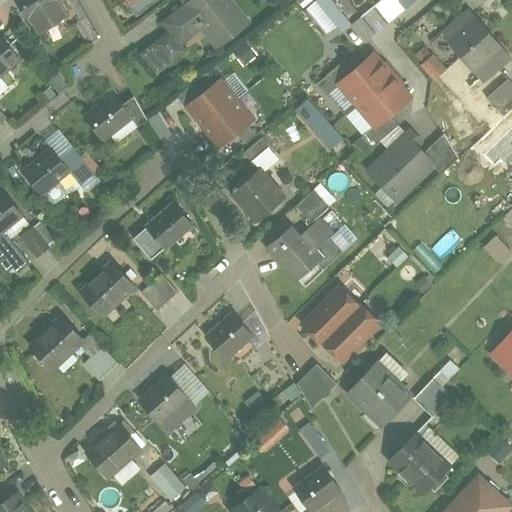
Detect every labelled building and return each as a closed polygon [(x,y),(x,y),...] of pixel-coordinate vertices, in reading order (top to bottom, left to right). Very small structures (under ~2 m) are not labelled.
[(60,0),(15,0),(30,22),(31,21),(40,34),(68,16),(59,2),(61,1),(60,0)] [(134,0),(140,6),(138,8),(139,9),(150,0),(134,0)] [(189,0),(162,22),(170,32),(177,41),(200,23),(220,49),(250,24),(230,0),(189,0)] [(304,0),(322,21),(347,0),(304,0)] [(399,0),(384,0),(375,7),(389,24),(407,9),(399,0)] [(463,25),(459,21),(444,34),(455,47),(463,56),(489,33),(475,15),(463,25)] [(177,41),(170,32),(154,44),(171,65),(186,52),(177,41)] [(489,33),(463,56),(471,66),(482,79),(497,65),(493,61),(505,51),(489,33)] [(0,76),(21,59),(0,35),(0,34),(0,76)] [(455,47),(444,34),(433,43),(445,56),(455,47)] [(79,36),(70,43),(74,48),(83,41),(79,36)] [(448,70),(434,54),(422,65),(436,80),(448,70)] [(355,71),(341,83),(342,84),(359,104),(392,76),(375,55),(355,71)] [(346,61),(318,84),(328,95),(342,84),(341,83),(355,71),(346,61)] [(471,66),(461,75),(471,87),(482,79),(471,66)] [(467,92),(448,70),(436,80),(454,102),(467,92)] [(60,93),(70,87),(59,71),(49,77),(60,93)] [(207,73),(196,82),(203,91),(214,83),(207,73)] [(392,76),(359,104),(376,125),(377,126),(391,114),(411,97),(392,76)] [(203,91),(186,105),(203,127),(237,100),(220,78),(214,83),(203,91)] [(511,80),(510,79),(488,99),(499,110),(511,97),(511,80)] [(116,95),(87,117),(105,140),(133,118),(134,117),(124,105),(116,95)] [(148,119),(135,97),(124,105),(134,117),(133,118),(139,127),(148,119)] [(237,100),(203,127),(220,148),(238,134),(249,125),(254,121),(237,100)] [(464,108),(443,120),(454,141),(475,130),(464,108)] [(343,138),(318,111),(307,121),(332,148),(343,138)] [(391,114),(377,126),(376,125),(363,136),(372,148),(400,125),(391,114)] [(249,125),(238,134),(245,144),(256,135),(249,125)] [(411,131),(371,170),(399,200),(434,166),(435,165),(424,153),(417,146),(421,142),(411,131)] [(445,133),(424,153),(435,165),(434,166),(442,174),(460,158),(445,133)] [(261,139),(243,154),(251,163),(269,148),(261,139)] [(54,149),(25,172),(43,194),(72,171),(54,149)] [(258,170),(238,189),(234,184),(229,189),(234,194),(233,195),(258,222),(283,198),(258,170)] [(329,206),(314,190),(295,207),(310,224),(329,206)] [(8,238),(3,232),(23,215),(6,193),(0,198),(0,268),(6,275),(15,268),(19,274),(31,264),(9,237),(8,238)] [(176,203),(148,227),(166,248),(194,224),(176,203)] [(291,226),(268,246),(297,281),(298,280),(305,288),(344,251),(331,236),(330,237),(317,224),(306,233),(305,232),(300,236),(291,226)] [(166,248),(148,227),(135,238),(153,259),(166,248)] [(50,248),(34,228),(23,237),(39,257),(50,248)] [(494,262),(506,250),(491,236),(480,247),(494,262)] [(114,262),(81,291),(99,312),(133,282),(114,262)] [(178,292),(163,275),(153,284),(168,301),(178,292)] [(168,301),(153,284),(142,293),(157,310),(168,301)] [(341,287),(304,324),(324,343),(325,342),(360,306),(341,287)] [(360,306),(325,342),(344,360),(380,324),(361,304),(360,306)] [(235,313),(208,337),(227,358),(254,334),(235,313)] [(63,317),(31,347),(53,370),(85,340),(63,317)] [(511,333),(494,353),(511,369),(511,333)] [(118,364),(103,348),(86,364),(101,380),(118,364)] [(378,361),(349,390),(370,410),(369,411),(384,426),(414,395),(401,382),(410,373),(389,353),(380,363),(378,361)] [(338,383),(318,363),(308,373),(325,396),(338,383)] [(450,380),(442,371),(435,378),(444,386),(450,380)] [(325,396),(308,373),(298,383),(313,408),(325,396)] [(169,376),(142,400),(168,430),(195,407),(187,398),(188,397),(169,376)] [(435,378),(416,398),(425,406),(444,386),(435,378)] [(444,386),(425,406),(436,417),(455,397),(444,386)] [(249,443),(264,457),(289,429),(274,416),(249,443)] [(433,428),(427,423),(418,433),(423,438),(433,428)] [(121,424),(88,453),(108,477),(142,448),(121,424)] [(423,438),(418,433),(392,460),(426,493),(452,466),(423,438)] [(330,451),(318,434),(310,440),(322,457),(330,451)] [(498,437),(484,452),(495,462),(509,447),(498,437)] [(165,500),(181,487),(160,462),(144,475),(165,500)] [(325,466),(296,488),(313,511),(343,489),(325,466)] [(479,478),(448,511),(503,511),(509,505),(479,478)] [(281,511),(263,488),(252,497),(263,511),(281,511)] [(31,511),(18,492),(0,504),(0,511),(31,511)] [(263,511),(252,497),(233,511),(234,511),(263,511)] [(161,511),(166,507),(160,500),(146,511),(161,511)]
